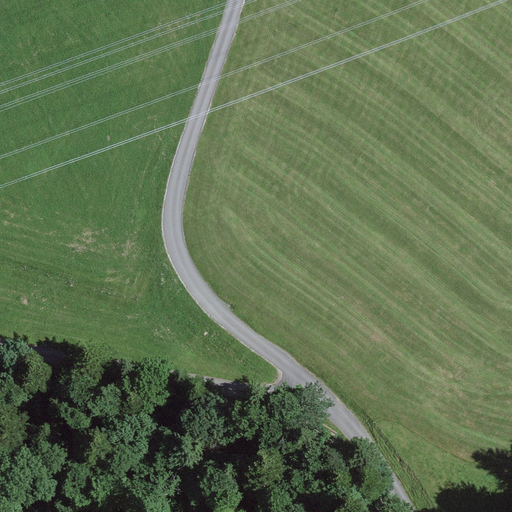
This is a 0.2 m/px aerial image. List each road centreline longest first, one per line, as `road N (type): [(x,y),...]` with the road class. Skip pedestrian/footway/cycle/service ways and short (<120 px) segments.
road 1 (unclassified): [(235,0),(178,177),(177,248),(216,311),(311,389)]
road 2 (unclassified): [(0,346),(263,395),(311,389)]
road 3 (unclassified): [(311,389),(345,420),(408,511)]
